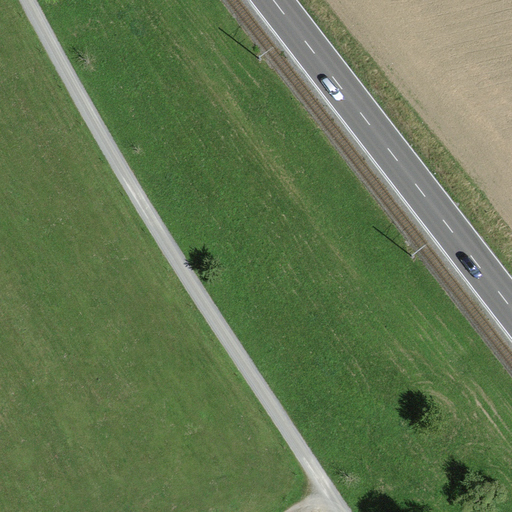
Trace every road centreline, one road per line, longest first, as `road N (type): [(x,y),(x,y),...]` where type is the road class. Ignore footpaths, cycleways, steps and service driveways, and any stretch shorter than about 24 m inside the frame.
road 1 (track): [(27,0),(59,67),(341,511)]
road 2 (primary): [(511,310),(271,0)]
road 3 (track): [(511,227),(407,90),(325,0)]
